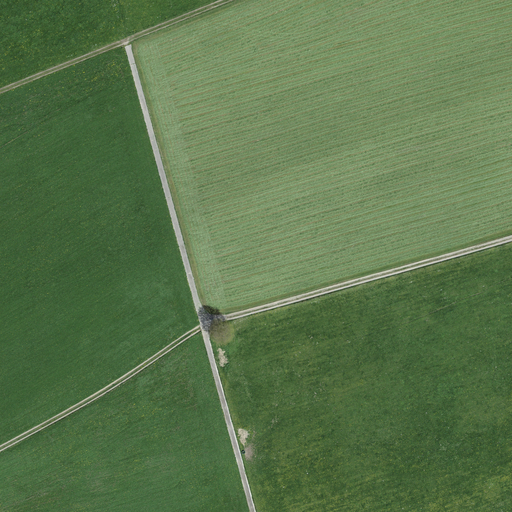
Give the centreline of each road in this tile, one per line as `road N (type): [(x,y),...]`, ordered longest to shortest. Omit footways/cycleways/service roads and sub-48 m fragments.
road 1 (track): [(0,449),(203,322),(511,238)]
road 2 (track): [(125,41),(253,511)]
road 3 (track): [(0,91),(230,0)]
